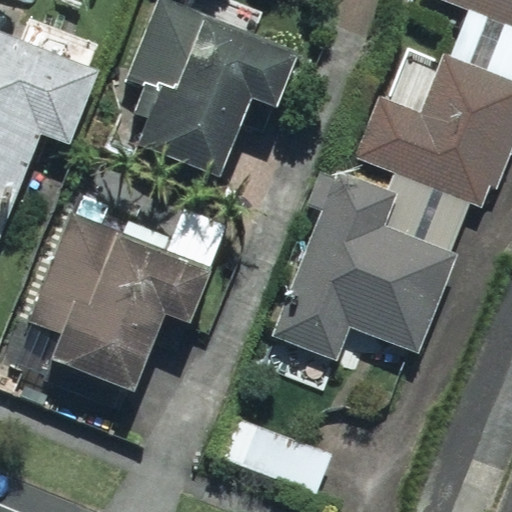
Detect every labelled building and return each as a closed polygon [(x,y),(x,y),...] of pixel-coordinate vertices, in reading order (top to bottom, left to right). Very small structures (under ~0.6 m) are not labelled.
[(511,0),(434,0),(467,14),(444,65),(407,49),(358,163),(476,214),(484,195),(493,199),(511,155),(511,125),(511,123),(511,0)] [(213,32),(152,7),(121,81),(142,90),(129,121),(143,127),(129,162),(207,194),(239,116),(264,126),(290,62),(253,47),(264,19),(224,3),(213,32)] [(25,51),(0,41),(0,230),(32,144),(61,155),(98,55),(33,31),(25,51)] [(445,261),(462,213),(385,186),(381,197),(315,175),(301,215),(316,221),(288,300),(279,297),(264,342),(281,348),(272,372),(328,391),(347,335),(419,360),(453,263),(445,261)] [(132,246),(64,221),(23,328),(43,335),(26,381),(118,416),(151,329),(181,340),(219,240),(145,212),(132,246)] [(328,460),(243,432),(231,470),(315,498),(328,460)]
